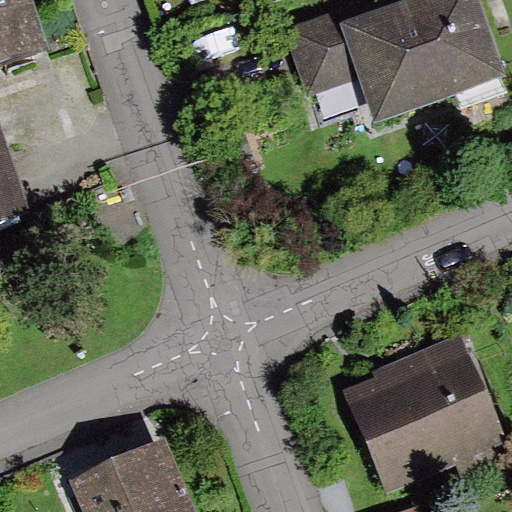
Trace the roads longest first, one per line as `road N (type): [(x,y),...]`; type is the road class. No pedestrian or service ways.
road 1 (residential): [(225,336),(108,0)]
road 2 (residential): [(511,215),(225,336)]
road 3 (residential): [(225,336),(0,430)]
road 4 (residential): [(287,511),(225,336)]
